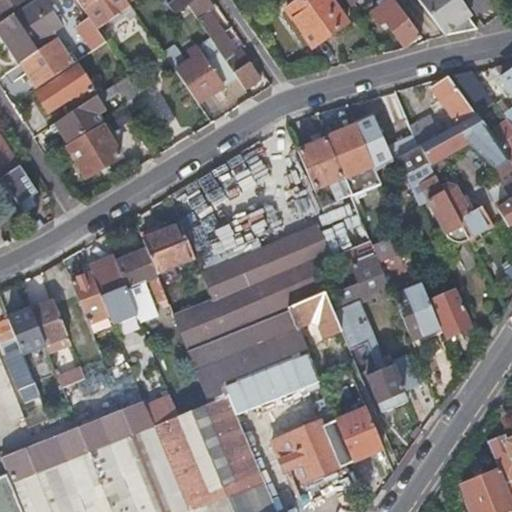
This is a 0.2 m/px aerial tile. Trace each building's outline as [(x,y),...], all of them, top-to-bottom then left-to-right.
[(0,33),(19,63),(20,62),(55,39),(50,31),(61,25),(43,0),(37,0),(14,15),(13,14),(0,22),(0,33)] [(0,0),(0,13),(19,0),(0,0)] [(77,0),(82,7),(88,17),(97,28),(130,6),(128,3),(125,0),(77,0)] [(192,0),(171,0),(168,2),(175,12),(186,4),(192,0)] [(208,0),(192,0),(186,4),(209,37),(223,58),(236,49),(206,10),(212,6),(208,0)] [(331,0),(297,0),(285,8),(311,46),(346,21),(331,0)] [(419,0),(446,35),(477,28),(470,18),(462,8),(463,1),(461,0),(419,0)] [(462,8),(470,18),(473,15),(463,1),(462,8)] [(350,4),(355,12),(359,9),(353,2),(350,4)] [(384,21),(402,47),(416,37),(418,40),(421,38),(395,2),(379,14),(375,9),(372,11),(375,17),(380,23),(384,21)] [(97,28),(88,17),(75,25),(92,50),(93,49),(105,41),(97,28)] [(175,71),(196,101),(223,83),(224,85),(236,77),(209,37),(197,46),(197,45),(188,50),(194,58),(187,63),(175,71)] [(69,65),(72,63),(56,38),(55,39),(20,62),(36,87),(69,65)] [(163,54),(175,71),(187,63),(176,46),(163,54)] [(236,77),(244,89),(260,78),(239,47),(236,49),(223,58),(236,77)] [(75,67),(72,63),(69,65),(36,87),(39,91),(36,93),(47,111),(60,103),(64,108),(72,102),(73,103),(99,86),(96,82),(100,79),(97,74),(86,81),(76,66),(75,67)] [(511,109),(504,115),(508,119),(511,124),(511,70),(501,79),(511,94),(511,109)] [(472,71),(449,75),(476,113),(477,116),(495,102),(472,71)] [(476,113),(449,75),(431,87),(456,124),(476,113)] [(117,92),(126,104),(139,96),(125,76),(112,85),(117,92)] [(67,143),(101,121),(96,113),(104,108),(101,102),(117,92),(112,85),(49,126),(53,133),(58,129),(67,143)] [(476,113),(456,124),(437,135),(418,146),(427,162),(429,165),(432,172),(445,160),(442,158),(466,144),(498,169),(510,161),(489,132),(477,116),(476,113)] [(409,126),(404,114),(392,120),(401,141),(395,144),(400,156),(417,147),(409,126)] [(372,115),(354,122),(356,126),(374,170),(391,161),(372,115)] [(429,116),(409,126),(417,147),(418,146),(437,135),(429,116)] [(511,124),(508,119),(489,132),(510,161),(511,163),(511,124)] [(342,132),(327,138),(350,195),(351,196),(380,184),(374,170),(356,126),(342,132)] [(68,146),(86,177),(120,156),(103,127),(68,146)] [(325,134),(327,138),(342,132),(340,127),(325,134)] [(0,176),(19,205),(37,193),(0,137),(0,176)] [(327,138),(296,151),(312,190),(329,183),(336,201),(350,195),(327,138)] [(404,175),(417,204),(427,199),(443,234),(446,236),(449,238),(452,239),(455,240),(458,240),(462,240),(465,239),(467,238),(460,225),(457,218),(441,188),(432,172),(429,165),(427,162),(418,146),(417,147),(400,156),(397,158),(404,175)] [(219,236),(207,213),(276,179),(261,148),(174,191),(210,263),(273,232),(264,213),(219,236)] [(494,204),(507,227),(511,223),(511,163),(510,161),(498,169),(492,173),(507,196),(501,200),(494,204)] [(457,218),(469,212),(463,200),(460,201),(452,186),(445,185),(441,188),(457,218)] [(306,189),(291,198),(302,216),(317,206),(306,189)] [(467,238),(470,242),(474,239),(472,235),(491,225),(481,205),(469,212),(457,218),(460,225),(467,238)] [(145,249),(155,274),(193,258),(180,226),(159,234),(156,228),(140,235),(145,249)] [(263,252),(286,309),(324,292),(313,265),(331,257),(319,229),(263,252)] [(376,257),(378,262),(396,254),(389,238),(372,246),(376,257)] [(413,239),(404,243),(412,264),(422,260),(413,239)] [(145,249),(116,261),(127,289),(144,283),(153,305),(160,302),(162,308),(168,305),(155,274),(145,249)] [(202,278),(210,299),(225,334),(286,309),(263,252),(202,278)] [(377,301),(392,294),(378,262),(376,257),(352,267),(358,283),(336,292),(340,301),(330,305),(341,332),(349,350),(366,343),(376,368),(373,369),(375,374),(366,378),(380,412),(407,401),(403,391),(419,385),(406,355),(385,364),(359,301),(375,295),(377,301)] [(91,268),(110,316),(114,327),(138,317),(127,289),(116,261),(96,269),(94,264),(90,266),(91,268)] [(511,265),(501,271),(511,290),(511,265)] [(88,274),(70,282),(87,323),(88,325),(110,316),(91,268),(86,270),(88,274)] [(393,296),(411,340),(439,328),(428,302),(421,285),(393,296)] [(439,328),(443,339),(471,326),(455,290),(428,302),(439,328)] [(324,292),(286,309),(295,330),(310,324),(317,325),(323,339),(341,332),(330,305),(324,292)] [(172,315),(207,403),(226,396),(233,412),(234,416),(317,382),(295,330),(286,309),(225,334),(210,299),(172,315)] [(49,354),(71,345),(67,335),(54,301),(31,310),(45,344),(49,354)] [(22,353),(45,344),(31,310),(8,319),(22,353)] [(33,380),(22,353),(8,319),(0,322),(0,344),(2,344),(18,386),(23,384),(33,380)] [(102,336),(94,339),(98,350),(106,347),(102,336)] [(85,379),(81,368),(58,377),(62,388),(85,379)] [(42,402),(33,380),(23,384),(32,406),(42,402)] [(144,402),(0,459),(6,474),(21,511),(185,511),(188,511),(187,511),(275,511),(262,481),(242,435),(234,416),(233,412),(226,396),(207,403),(177,416),(153,425),(146,406),(144,402)] [(177,416),(170,397),(146,406),(153,425),(177,416)] [(334,422),(352,463),(382,450),(365,409),(334,422)] [(302,484),(352,463),(334,422),(322,427),(319,422),(270,443),(283,472),(295,467),(302,484)] [(505,435),(488,441),(487,442),(499,470),(504,484),(505,483),(511,500),(511,439),(507,441),(505,435)] [(504,484),(499,470),(461,485),(471,511),(502,511),(511,508),(511,500),(505,483),(504,484)] [(21,511),(6,474),(0,476),(0,511),(21,511)]
